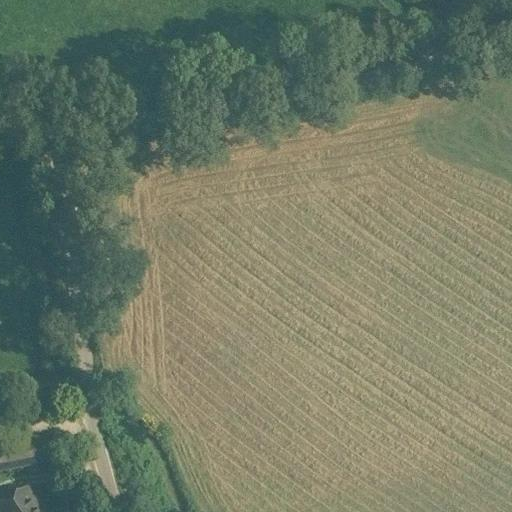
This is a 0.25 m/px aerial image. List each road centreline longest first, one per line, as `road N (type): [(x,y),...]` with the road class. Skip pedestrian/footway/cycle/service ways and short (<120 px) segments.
road 1 (unclassified): [(72,208),(114,139),(151,117),(381,78),(435,63),(506,28)]
road 2 (unclassified): [(72,208),(94,430),(114,511)]
road 3 (track): [(151,117),(90,131),(23,130)]
